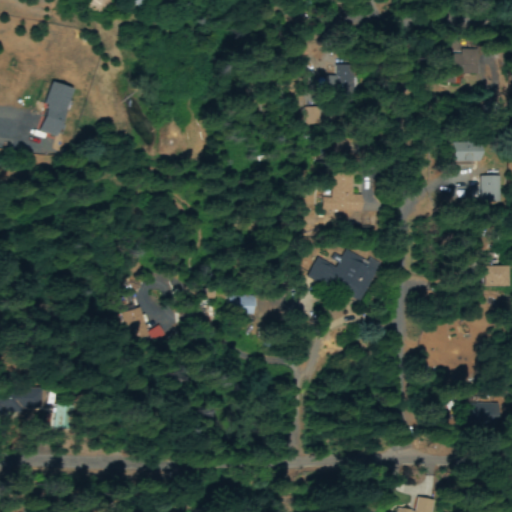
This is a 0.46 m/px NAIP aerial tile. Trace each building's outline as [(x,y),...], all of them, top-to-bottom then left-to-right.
[(127,0),(139,11),(149,2),(146,0),(127,0)] [(438,58),(439,78),(476,76),(475,51),(459,52),(459,57),(438,58)] [(70,91),(48,85),(35,132),(57,138),(70,91)] [(341,142),(321,142),(320,160),(340,160),(341,142)] [(449,162),(477,163),(478,145),(450,145),(449,162)] [(350,175),(329,175),(328,200),(319,200),(319,216),(359,216),(360,197),(350,197),(350,175)] [(478,178),(478,204),(497,204),(497,177),(478,178)] [(307,277),(350,298),(365,266),(341,254),(334,270),(315,261),(307,277)] [(506,269),(480,268),(479,288),(505,289),(506,269)] [(226,316),(252,317),(252,298),(226,297),(226,316)] [(0,415),(34,416),(35,388),(0,386),(0,415)]
